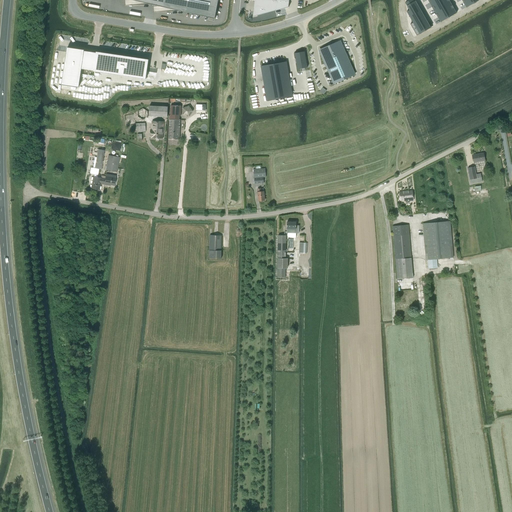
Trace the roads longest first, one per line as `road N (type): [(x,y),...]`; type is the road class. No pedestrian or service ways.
road 1 (unclassified): [(27,191),(179,217),(312,207),(370,192),(511,119)]
road 2 (motorway): [(51,511),(11,331),(0,211)]
road 3 (unclassified): [(234,34),(82,16),(71,0)]
